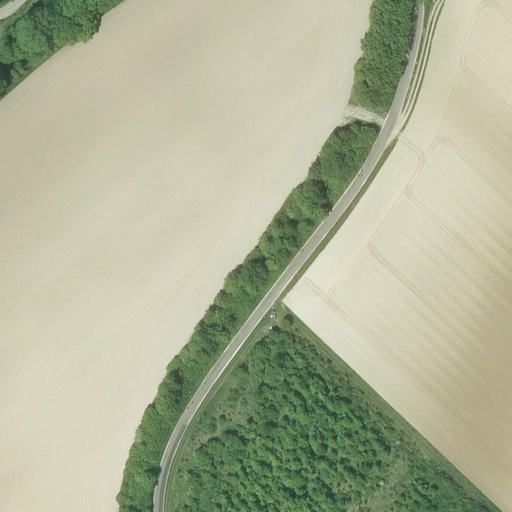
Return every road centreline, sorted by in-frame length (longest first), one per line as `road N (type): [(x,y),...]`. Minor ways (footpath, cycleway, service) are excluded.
road 1 (unclassified): [(159,511),(170,449),(201,392),(382,141),(411,57),(419,0)]
road 2 (track): [(432,14),(396,130)]
